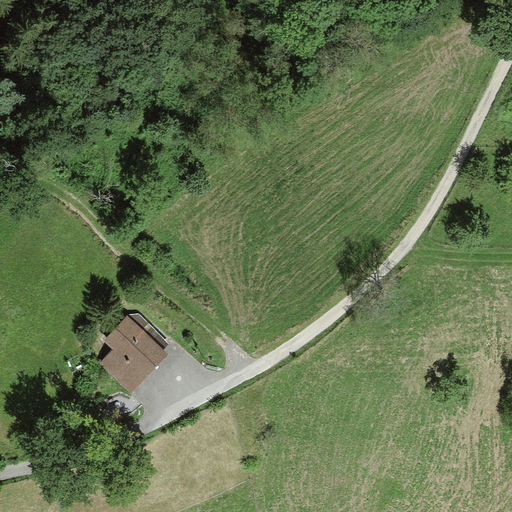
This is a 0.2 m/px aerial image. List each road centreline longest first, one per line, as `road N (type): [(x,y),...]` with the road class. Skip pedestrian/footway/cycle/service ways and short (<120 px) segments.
road 1 (track): [(511,43),(428,210),(348,299),(268,356)]
road 2 (residential): [(0,471),(114,442),(268,356)]
